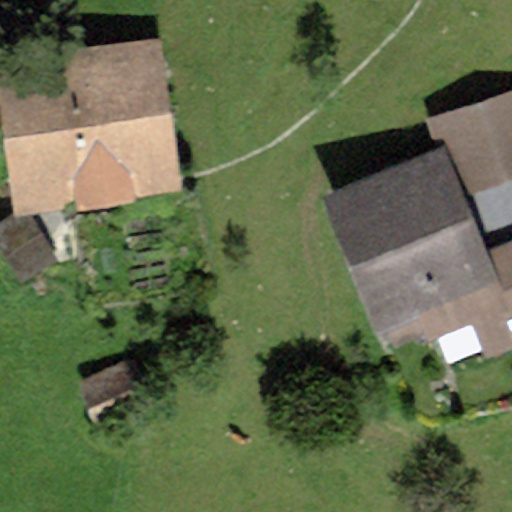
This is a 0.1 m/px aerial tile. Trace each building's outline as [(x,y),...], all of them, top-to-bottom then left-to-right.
[(15,71),(29,185),(164,168),(149,56),(15,71)] [(511,101),(441,120),(456,176),(511,161),(511,101)] [(351,202),(389,300),(423,287),(434,315),(478,298),(495,342),(511,335),(511,249),(467,267),(430,171),(351,202)] [(0,217),(0,221),(24,269),(57,253),(32,202),(0,217)] [(91,379),(110,421),(149,404),(130,362),(91,379)]
